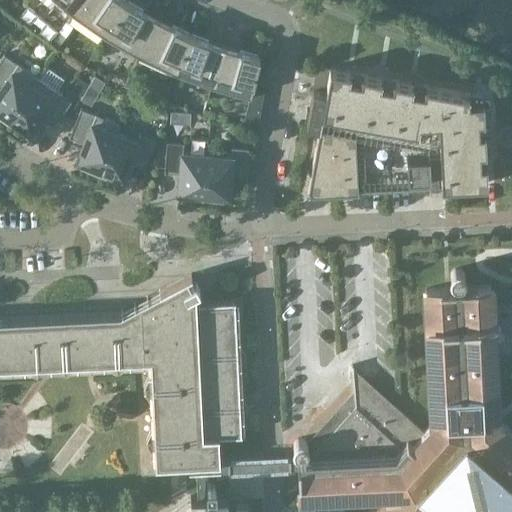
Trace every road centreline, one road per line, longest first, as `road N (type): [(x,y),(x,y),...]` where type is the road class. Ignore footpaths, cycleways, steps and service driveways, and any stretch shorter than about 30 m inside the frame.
road 1 (unknown): [(295,233),(304,350),(317,373),(359,346),(360,231)]
road 2 (residential): [(258,235),(283,27),(200,0)]
road 3 (residential): [(258,235),(448,227)]
road 4 (residential): [(80,206),(164,226),(258,235)]
